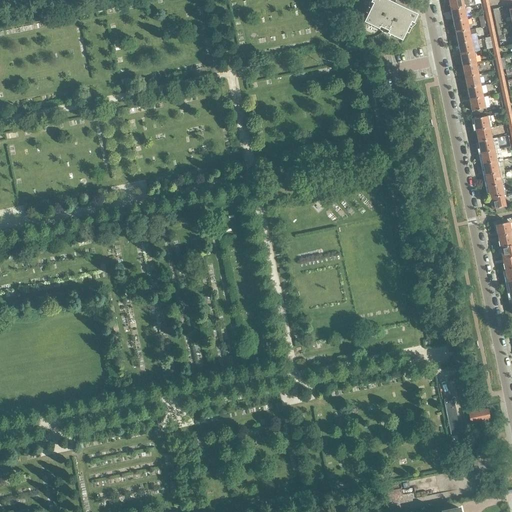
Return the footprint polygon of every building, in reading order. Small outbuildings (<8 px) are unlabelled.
[(371,8),(364,22),(379,29),(380,27),(388,31),(387,33),(402,40),(406,32),(411,22),(414,23),(418,14),(393,2),(388,0),(371,0),(371,2),(373,3),(371,8)] [(448,0),(451,10),(465,7),(469,6),(470,6),(469,1),(468,0),(448,0)] [(465,7),(451,10),(453,21),(467,18),(466,11),(465,7)] [(498,8),(493,10),(496,24),(501,23),(498,8)] [(467,18),(453,21),(456,33),(470,30),(469,25),(467,18)] [(470,30),(456,33),(458,44),(472,41),(471,35),(470,30)] [(472,41),(458,44),(460,55),(474,52),(473,48),(472,41)] [(474,52),(460,55),(463,66),(476,63),(474,52)] [(476,63),(463,66),(465,78),(479,75),(476,63)] [(479,75),(465,78),(467,89),(481,86),(479,75)] [(481,86),(467,89),(470,100),(483,97),(481,86)] [(483,97),(470,100),(472,111),(486,109),(483,97)] [(487,117),(474,120),(475,127),(476,131),(490,128),(487,117)] [(490,128),(476,131),(478,142),(492,139),(490,128)] [(492,139),(478,142),(481,153),(495,150),(494,145),(492,139)] [(495,150),(481,153),(483,164),(497,161),(495,150)] [(497,161),(483,164),(485,175),(499,172),(497,161)] [(499,172),(485,175),(488,186),(501,183),(500,178),(499,173),(499,172)] [(501,183),(488,186),(490,198),(504,195),(501,183)] [(504,195),(490,198),(492,209),(506,207),(504,195)] [(509,222),(496,225),(498,236),(511,233),(509,222)] [(511,232),(511,233),(498,236),(500,247),(511,244),(511,232)] [(511,244),(500,247),(503,259),(511,256),(511,244)] [(511,256),(503,259),(505,270),(511,268),(511,256)] [(453,396),(444,398),(451,434),(460,433),(453,396)] [(471,413),(470,413),(472,423),(473,422),(489,419),(487,410),(471,413)] [(481,448),(475,450),(477,459),(483,458),(481,448)]
